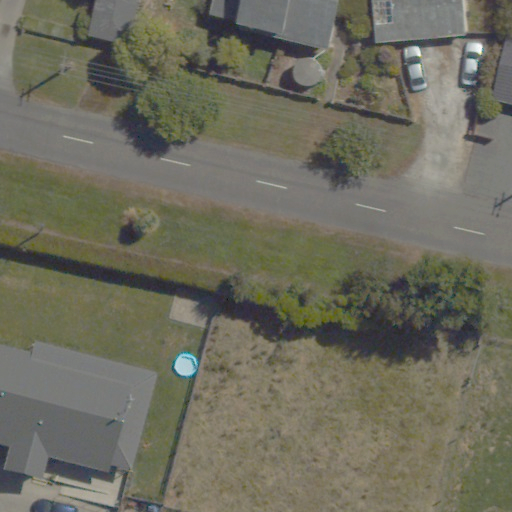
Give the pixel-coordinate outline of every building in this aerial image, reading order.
[(103,0),(96,43),(138,50),(146,0),(103,0)] [(238,0),(231,30),(337,59),(352,0),(238,0)] [(503,0),(382,0),(387,49),(482,40),(481,31),(506,29),(503,0)] [(511,53),(498,102),(511,105),(511,53)] [(0,428),(12,431),(5,462),(42,471),(49,440),(131,460),(155,359),(0,322),(0,428)]
